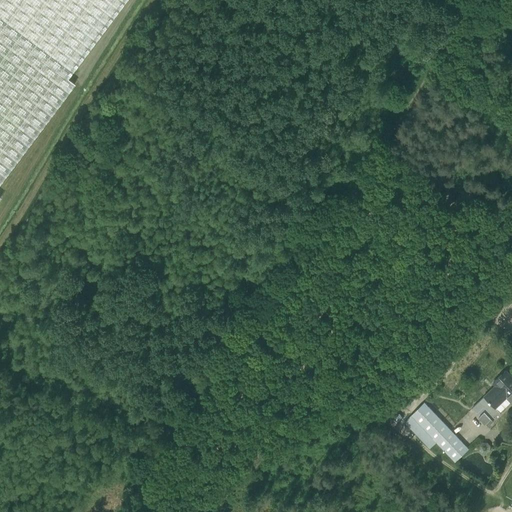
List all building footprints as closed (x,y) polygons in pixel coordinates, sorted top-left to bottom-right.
[(0,0),(0,182),(75,84),(67,78),(125,0),(0,0)] [(496,382),(511,398),(511,372),(506,367),(493,379),(496,382)] [(413,380),(397,397),(404,404),(420,386),(413,380)] [(511,398),(496,382),(473,404),(477,409),(484,403),(495,414),(511,398)] [(470,389),(463,396),(470,402),(477,395),(470,389)] [(450,425),(425,399),(405,418),(430,444),(437,438),(450,425)] [(493,418),(484,409),(479,414),(486,420),(487,419),(489,422),(493,418)] [(469,444),(450,425),(437,438),(455,457),(469,444)]
